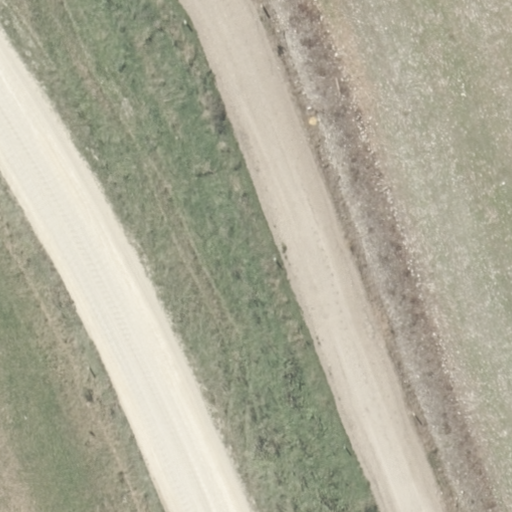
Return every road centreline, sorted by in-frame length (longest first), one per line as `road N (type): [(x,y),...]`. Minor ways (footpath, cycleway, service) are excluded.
road 1 (track): [(229,0),(312,190),(429,511)]
road 2 (unclassified): [(238,511),(97,229),(0,77)]
